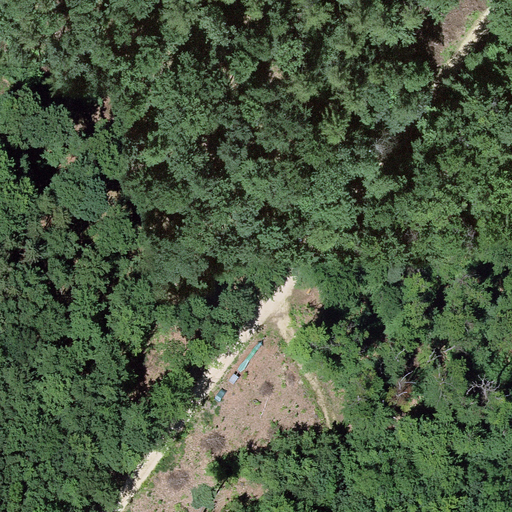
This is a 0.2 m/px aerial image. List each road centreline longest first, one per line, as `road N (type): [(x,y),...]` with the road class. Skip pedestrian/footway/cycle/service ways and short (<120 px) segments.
road 1 (track): [(491,0),(109,511)]
road 2 (track): [(270,303),(327,412),(332,511)]
